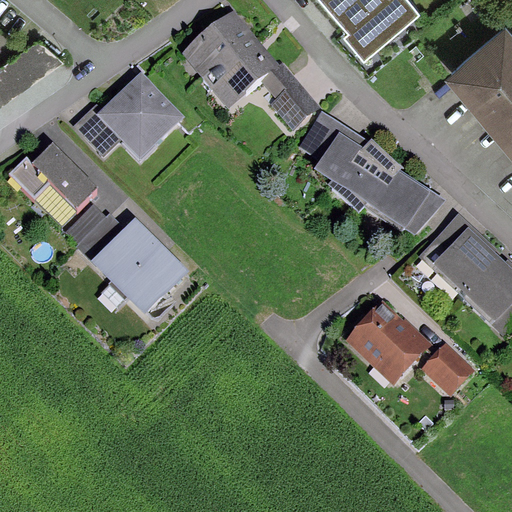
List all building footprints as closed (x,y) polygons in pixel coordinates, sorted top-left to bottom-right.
[(327,0),(350,25),(343,32),(363,53),(419,10),(411,0),(327,0)] [(235,14),(183,57),(213,92),(209,94),(224,112),(261,82),(279,103),(274,107),(294,130),(320,108),(283,64),(280,67),(235,14)] [(511,27),(504,19),(446,70),(480,107),(511,143),(511,27)] [(0,102),(65,60),(39,38),(5,64),(0,58),(0,102)] [(187,118),(142,74),(101,115),(95,109),(76,128),(105,157),(118,143),(140,165),(187,118)] [(323,162),(315,177),(359,217),(366,208),(404,233),(405,231),(416,237),(444,203),(428,191),(426,193),(400,174),(402,170),(369,142),(321,114),(302,149),(323,162)] [(98,191),(53,147),(38,163),(35,167),(28,160),(10,179),(34,202),(50,186),(77,212),(98,191)] [(109,216),(106,219),(93,207),(66,234),(77,244),(73,249),(92,267),(126,232),(109,216)] [(511,329),(511,266),(462,219),(423,259),(504,338),(511,329)] [(126,232),(92,267),(145,320),(190,275),(137,222),(126,232)] [(404,325),(383,306),(347,344),(393,387),(431,346),(406,323),(404,325)] [(447,344),(422,371),(451,398),(476,372),(447,344)]
